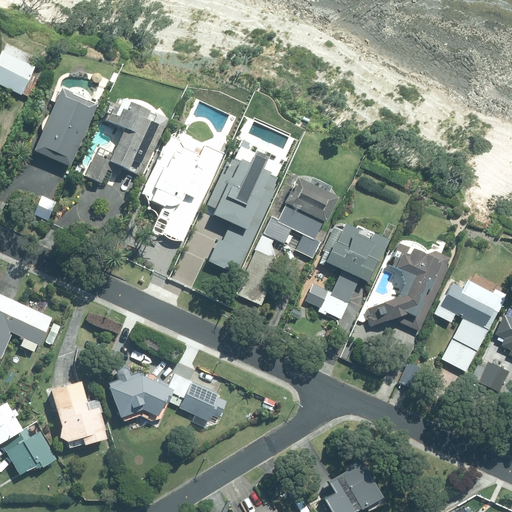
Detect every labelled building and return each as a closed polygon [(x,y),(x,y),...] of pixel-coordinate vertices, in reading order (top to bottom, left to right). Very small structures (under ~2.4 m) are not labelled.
[(0,86),(20,96),(33,68),(0,52),(0,86)] [(66,169),(94,107),(58,91),(31,153),(66,169)] [(126,172),(142,179),(156,149),(154,148),(157,142),(159,143),(169,121),(153,114),(152,117),(120,101),(116,110),(112,109),(105,123),(121,131),(107,163),(93,157),(83,177),(98,184),(105,171),(117,176),(119,171),(125,173),(126,172)] [(181,242),(222,154),(203,146),(199,156),(192,153),(191,155),(175,148),(179,140),(168,136),(164,146),(163,146),(141,193),(151,197),(148,203),(160,208),(155,218),(165,223),(161,232),(181,242)] [(263,180),(225,162),(210,195),(237,208),(219,245),(222,246),(214,262),(236,272),(243,256),(245,257),(277,186),(275,185),(279,177),(267,171),(263,180)] [(324,225),(336,200),(295,179),(282,205),(284,206),(277,222),(270,218),(261,236),(260,235),(252,251),(254,252),(233,295),(259,307),(280,263),(274,260),(270,246),(272,241),(282,246),(289,231),(301,236),(294,252),(311,260),(319,243),(313,241),(321,224),(324,225)] [(54,204),(40,197),(32,216),(46,222),(54,204)] [(323,265),(364,285),(365,283),(367,284),(387,242),(372,235),(369,241),(356,235),(357,232),(344,225),(341,232),(332,227),(321,251),(328,255),(323,265)] [(409,249),(397,244),(387,265),(394,269),(393,270),(398,272),(403,285),(397,298),(366,309),(369,316),(365,318),(368,327),(391,320),(418,332),(446,270),(445,265),(448,259),(433,252),(432,255),(425,251),(422,256),(421,253),(419,252),(416,250),(413,250),(410,249),(409,249)] [(475,353),(503,301),(466,281),(461,290),(451,285),(445,297),(443,296),(432,315),(449,324),(453,316),(461,320),(450,339),(475,353)] [(303,302),(318,310),(326,292),(311,285),(303,302)] [(50,317),(0,294),(0,353),(9,332),(37,345),(50,317)] [(511,320),(502,316),(493,335),(503,339),(499,347),(509,351),(507,356),(511,357),(511,320)] [(421,370),(407,363),(397,384),(412,391),(421,370)] [(509,373),(487,363),(484,368),(477,365),(470,379),(477,383),(477,384),(499,394),(509,373)] [(130,374),(129,371),(128,369),(127,368),(125,367),(124,367),(122,366),(120,367),(117,368),(116,370),(115,373),(115,376),(116,378),(107,382),(108,385),(106,386),(118,416),(140,408),(154,415),(161,400),(165,402),(169,392),(174,394),(182,377),(172,373),(168,383),(139,370),(130,374)] [(182,377),(174,394),(182,397),(177,407),(208,421),(211,414),(218,417),(225,400),(216,396),(218,393),(182,377)] [(85,402),(79,381),(48,389),(57,426),(55,437),(64,441),(65,441),(67,448),(81,444),(81,445),(104,439),(102,430),(103,430),(98,412),(100,412),(96,399),(85,402)] [(2,401),(0,402),(0,438),(18,428),(2,401)] [(24,427),(0,440),(0,445),(16,475),(32,466),(34,469),(52,458),(37,431),(29,435),(24,427)] [(349,511),(377,499),(361,465),(323,483),(329,495),(317,501),(322,511),(349,511)] [(134,480),(145,476),(141,467),(130,472),(134,480)]
